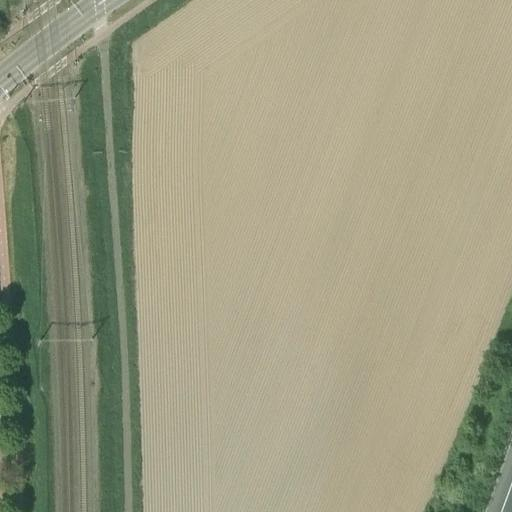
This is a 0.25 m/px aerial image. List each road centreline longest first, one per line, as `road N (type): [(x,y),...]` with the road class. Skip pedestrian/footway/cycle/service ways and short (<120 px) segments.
road 1 (track): [(128,511),(107,136)]
road 2 (tertiary): [(0,80),(105,0)]
